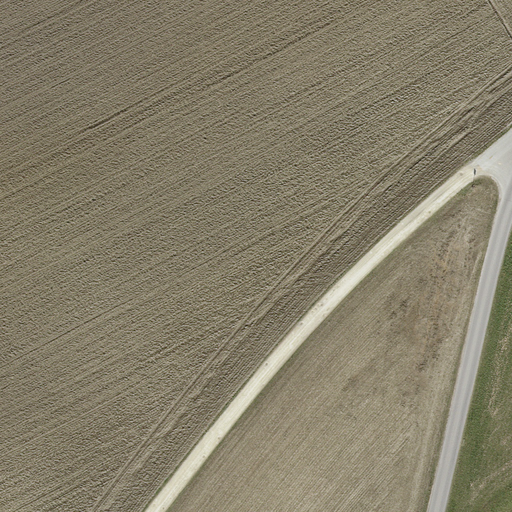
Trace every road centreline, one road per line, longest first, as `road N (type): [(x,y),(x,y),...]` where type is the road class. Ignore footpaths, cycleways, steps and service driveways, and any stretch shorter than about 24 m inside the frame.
road 1 (track): [(157,511),(343,287),(480,166),(511,154)]
road 2 (unclassified): [(436,511),(511,199)]
